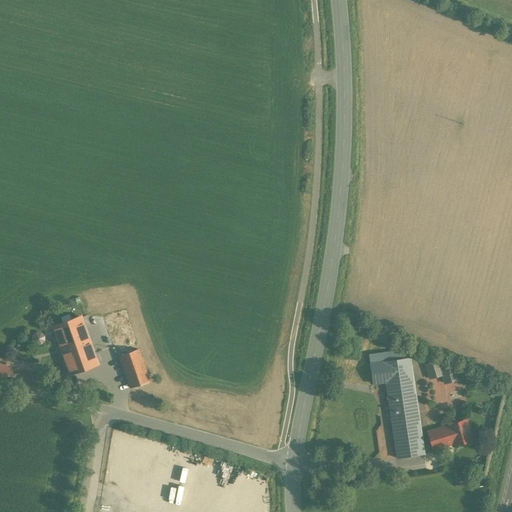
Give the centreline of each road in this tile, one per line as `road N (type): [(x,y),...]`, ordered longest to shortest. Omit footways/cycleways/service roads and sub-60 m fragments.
road 1 (primary): [(337,0),(341,171),(293,462)]
road 2 (unclassified): [(293,462),(95,409)]
